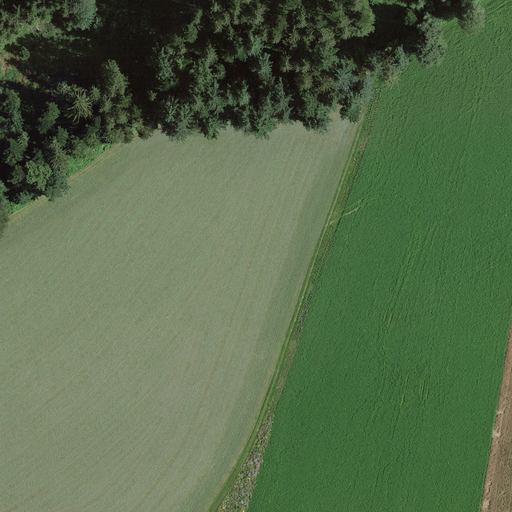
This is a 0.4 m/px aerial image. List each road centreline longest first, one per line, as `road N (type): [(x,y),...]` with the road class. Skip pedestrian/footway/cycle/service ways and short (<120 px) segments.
road 1 (track): [(379,76),(260,428),(213,511)]
road 2 (track): [(0,49),(46,42),(88,50),(116,0)]
